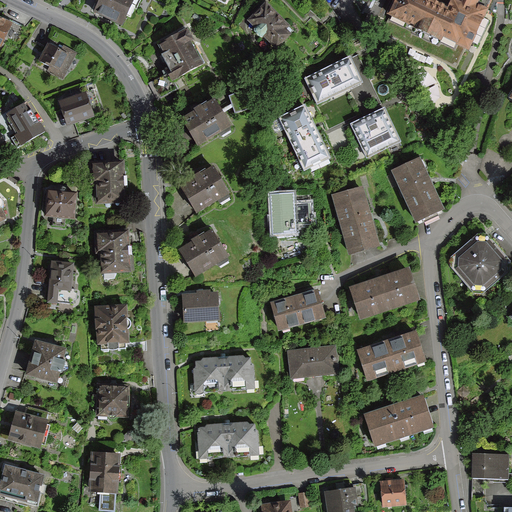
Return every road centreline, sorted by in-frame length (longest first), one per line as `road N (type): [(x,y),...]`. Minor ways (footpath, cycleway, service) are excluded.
road 1 (residential): [(146,121),(173,488)]
road 2 (residential): [(511,231),(477,199),(436,235),(431,255),(450,452)]
road 3 (residential): [(0,371),(21,299),(29,165),(64,152)]
road 4 (residential): [(236,486),(450,452)]
road 5 (residential): [(18,0),(110,52),(146,121)]
